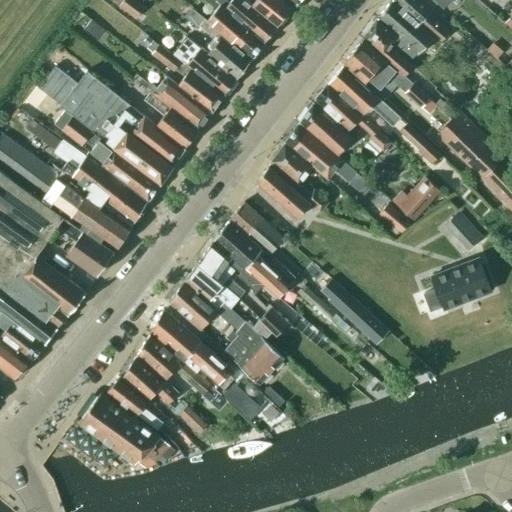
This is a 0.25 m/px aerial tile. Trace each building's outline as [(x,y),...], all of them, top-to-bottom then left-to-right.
[(145,6),(136,0),(113,0),(136,17),(145,6)] [(252,5),(251,5),(245,0),(229,0),(229,1),(228,0),(205,0),(216,9),(220,4),(225,10),(226,9),(263,41),(276,25),(277,25),(252,5)] [(255,0),(252,5),(277,25),(276,25),(277,26),(292,7),(284,0),(255,0)] [(390,0),(384,8),(377,18),(397,38),(389,47),(397,53),(407,62),(408,61),(416,52),(417,54),(433,35),(440,41),(448,31),(428,12),(430,10),(425,4),(419,0),(390,0)] [(419,0),(425,4),(430,10),(437,1),(443,6),(448,0),(419,0)] [(254,53),(263,41),(226,9),(225,10),(220,4),(216,9),(207,20),(222,34),(223,33),(251,57),(254,53)] [(252,58),(251,57),(223,33),(222,34),(207,20),(196,10),(189,18),(198,25),(199,24),(217,40),(207,52),(237,77),(252,58)] [(377,18),(361,38),(388,63),(403,76),(412,65),(408,61),(407,62),(397,53),(389,47),(397,38),(377,18)] [(104,30),(91,19),(83,29),(97,39),(104,30)] [(160,43),(224,94),(237,77),(207,52),(199,47),(190,58),(187,55),(185,50),(167,35),(160,43)] [(361,38),(344,61),(364,80),(368,76),(380,87),(391,75),(398,82),(397,84),(415,100),(428,113),(436,105),(422,93),(403,76),(388,63),(361,38)] [(503,51),(493,42),(486,50),(496,59),(503,51)] [(211,110),(224,94),(160,43),(160,45),(158,43),(152,53),(173,69),(175,68),(184,75),(176,84),(211,110)] [(359,109),(363,112),(369,105),(393,125),(400,117),(376,96),(342,64),(328,81),(359,109)] [(56,65),(51,71),(38,87),(37,89),(46,96),(47,94),(61,104),(60,105),(65,108),(99,135),(160,181),(183,146),(156,124),(127,102),(87,70),(78,82),(56,65)] [(211,110),(176,84),(165,76),(157,86),(151,82),(147,88),(153,92),(152,93),(197,127),(211,110)] [(359,109),(328,81),(315,98),(350,130),(357,121),(371,135),(369,138),(382,150),(389,141),(377,130),(377,129),(368,120),(358,110),(359,109)] [(186,143),(197,127),(152,93),(150,91),(144,98),(163,114),(156,124),(183,146),(186,143)] [(314,101),(299,122),(338,155),(346,145),(353,137),(339,124),(314,101)] [(146,201),(160,181),(99,135),(65,108),(54,123),(90,150),(86,155),(100,165),(146,201)] [(511,165),(458,111),(450,119),(439,129),(442,139),(511,208),(511,165)] [(284,143),(312,166),(326,178),(334,169),(349,182),(356,172),(338,155),(299,122),(284,143)] [(440,152),(406,122),(399,130),(419,149),(417,151),(431,163),(440,152)] [(57,172),(3,132),(0,136),(0,165),(40,195),(57,172)] [(297,184),(298,183),(312,166),(284,143),(271,161),(289,177),(297,184)] [(71,174),(66,180),(129,227),(146,201),(100,165),(86,155),(70,145),(63,156),(77,166),(71,174)] [(310,203),(285,181),(267,166),(257,181),(298,216),(309,203),(310,203)] [(0,306),(45,341),(83,291),(35,256),(65,216),(0,168),(0,306)] [(410,190),(426,205),(440,190),(424,175),(410,190)] [(309,192),(298,183),(297,184),(289,177),(285,181),(310,203),(309,203),(318,212),(328,200),(313,187),(309,192)] [(116,245),(129,227),(66,180),(51,199),(87,225),(85,228),(99,239),(102,235),(116,245)] [(414,219),(426,205),(410,190),(397,205),(414,219)] [(272,250),(282,237),(245,198),(228,219),(247,235),(250,232),(272,250)] [(379,213),(401,231),(410,221),(387,202),(379,213)] [(444,224),(443,224),(455,237),(459,233),(469,224),(470,223),(458,210),(457,212),(444,224)] [(232,256),(228,261),(240,272),(237,275),(255,291),(262,283),(252,275),(245,268),(256,255),(261,249),(227,220),(213,239),(232,256)] [(114,250),(84,229),(67,253),(97,274),(114,250)] [(226,263),(228,261),(232,256),(213,239),(205,250),(199,258),(206,265),(202,269),(235,296),(239,290),(227,277),(233,270),(226,263)] [(252,275),(262,283),(276,296),(294,276),(273,258),(267,265),(256,255),(245,268),(252,275)] [(207,301),(213,294),(216,291),(229,301),(235,296),(202,269),(206,265),(199,258),(183,281),(207,301)] [(490,290),(478,258),(431,275),(436,288),(424,293),(430,310),(443,305),(444,308),(490,290)] [(222,303),(213,294),(207,301),(183,281),(169,301),(201,330),(222,303)] [(303,286),(298,291),(329,319),(335,312),(304,285),(303,286)] [(381,325),(360,305),(339,287),(328,298),(369,338),(381,325)] [(259,320),(271,329),(271,330),(276,334),(288,322),(271,305),(258,319),(259,320)] [(0,323),(3,326),(0,330),(0,338),(26,359),(27,358),(41,340),(0,308),(0,323)] [(218,383),(227,373),(221,368),(224,365),(214,356),(164,309),(150,331),(184,360),(183,361),(196,372),(201,367),(218,383)] [(237,334),(234,337),(223,349),(233,358),(232,359),(259,384),(283,358),(262,339),(271,330),(271,329),(259,320),(258,319),(251,326),(245,321),(235,332),(237,334)] [(149,333),(134,355),(121,377),(148,400),(151,403),(157,395),(167,403),(178,392),(164,380),(173,370),(203,394),(211,385),(149,332),(149,333)] [(30,360),(27,358),(26,359),(0,338),(0,364),(16,377),(30,360)] [(384,359),(368,347),(361,356),(377,369),(384,359)] [(142,408),(148,400),(121,377),(120,376),(106,391),(128,410),(157,431),(163,423),(142,408)] [(211,385),(203,394),(207,399),(216,390),(212,386),(211,385)] [(284,400),(268,385),(262,392),(277,406),(284,400)] [(100,392),(79,421),(135,462),(142,452),(153,462),(169,444),(156,433),(156,432),(100,392)] [(247,396),(236,408),(249,421),(261,407),(248,395),(247,396)] [(187,405),(179,413),(190,424),(198,416),(199,415),(188,405),(187,405)] [(185,435),(179,428),(169,439),(176,445),(185,435)]
